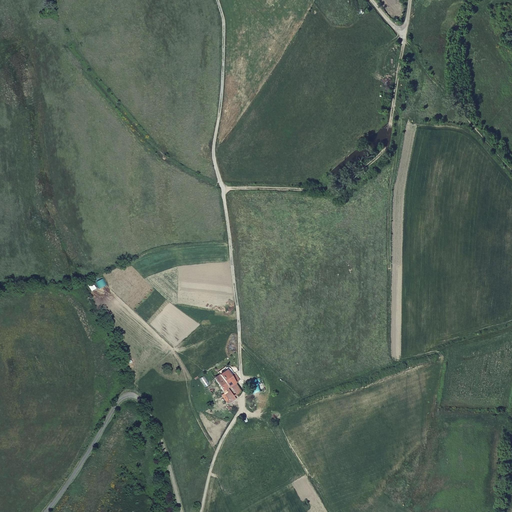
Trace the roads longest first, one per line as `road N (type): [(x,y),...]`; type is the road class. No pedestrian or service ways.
road 1 (track): [(511,174),(404,41),(387,147),(345,186),(222,187)]
road 2 (track): [(511,323),(282,410),(242,411)]
road 3 (residential): [(181,511),(145,404),(128,395),(44,511)]
road 4 (track): [(222,187),(162,157),(75,60)]
